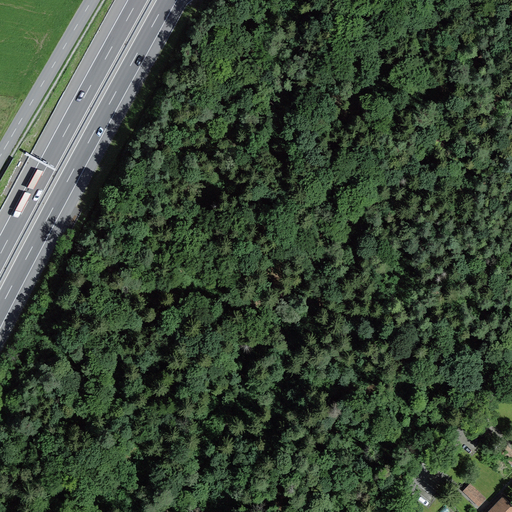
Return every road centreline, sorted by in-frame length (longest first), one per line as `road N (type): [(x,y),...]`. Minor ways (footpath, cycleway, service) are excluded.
road 1 (motorway): [(0,309),(166,0)]
road 2 (motorway): [(137,0),(0,254)]
road 3 (residential): [(392,511),(511,366)]
road 4 (unclassified): [(91,0),(0,156)]
